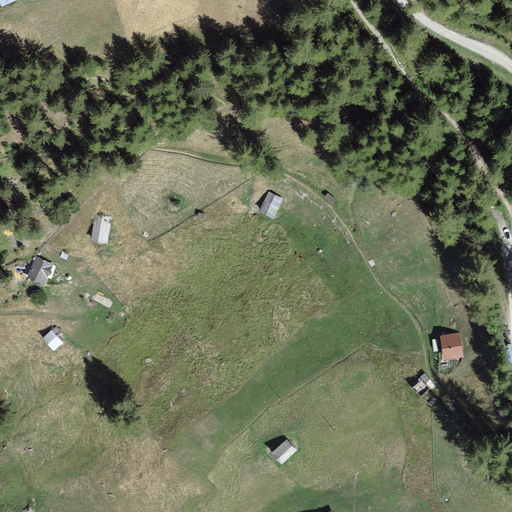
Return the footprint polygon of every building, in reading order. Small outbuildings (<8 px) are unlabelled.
[(266,193),(256,213),(272,221),(282,201),(266,193)] [(95,217),(88,242),(103,246),(110,221),(95,217)] [(35,258),(24,279),(42,288),(53,268),(35,258)] [(104,311),(100,320),(111,324),(115,315),(104,311)] [(53,327),(38,340),(49,352),(64,339),(53,327)] [(462,335),(438,337),(441,361),(465,358),(462,335)] [(422,373),(407,387),(420,402),(436,388),(422,373)] [(288,444),(270,458),(279,469),(296,454),(288,444)]
